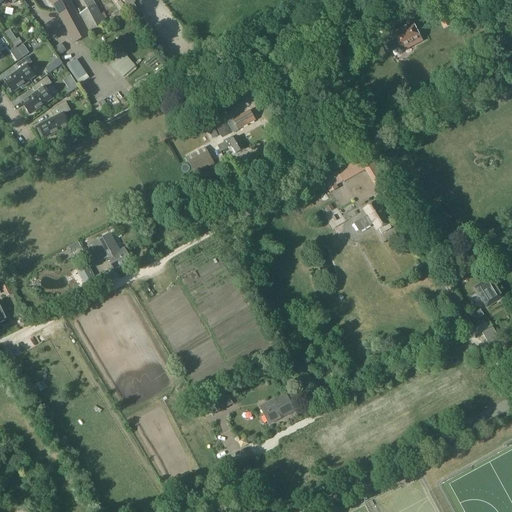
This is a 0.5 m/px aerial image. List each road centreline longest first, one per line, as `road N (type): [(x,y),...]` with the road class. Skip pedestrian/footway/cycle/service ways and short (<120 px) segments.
road 1 (track): [(337,0),(0,178)]
road 2 (residential): [(312,511),(511,405)]
